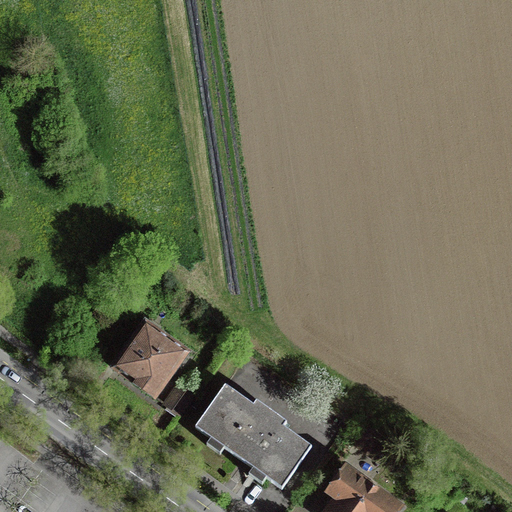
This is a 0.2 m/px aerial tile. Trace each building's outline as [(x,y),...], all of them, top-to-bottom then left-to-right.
[(156,404),(191,354),(145,321),(141,327),(145,330),(116,371),(135,385),(133,388),(156,404)] [(198,394),(178,381),(162,405),(181,418),(198,394)] [(225,389),(195,431),(211,442),(206,448),(220,458),(225,452),(252,472),(248,478),(262,488),(266,482),(282,493),(313,451),(284,431),(287,427),(256,404),(253,409),(225,389)] [(389,444),(366,428),(353,447),(376,463),(389,444)] [(402,511),(405,509),(345,467),(324,497),(331,502),(324,511),(402,511)]
